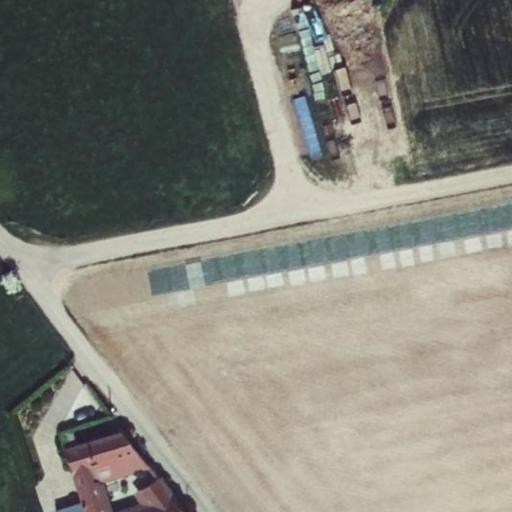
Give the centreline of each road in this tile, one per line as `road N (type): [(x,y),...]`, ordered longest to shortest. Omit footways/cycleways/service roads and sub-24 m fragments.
road 1 (track): [(30,272),(286,213),(511,177)]
road 2 (residential): [(211,511),(0,234)]
